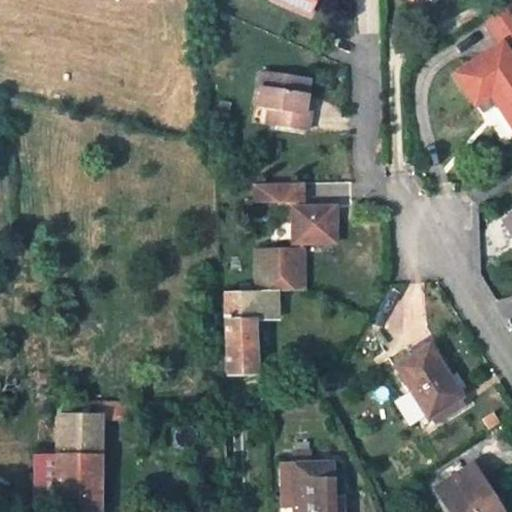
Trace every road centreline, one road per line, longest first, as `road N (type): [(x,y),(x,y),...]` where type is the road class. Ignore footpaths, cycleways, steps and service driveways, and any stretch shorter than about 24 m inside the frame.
road 1 (unknown): [(426,230),(436,197),(421,78),(475,36)]
road 2 (residential): [(426,230),(511,362)]
